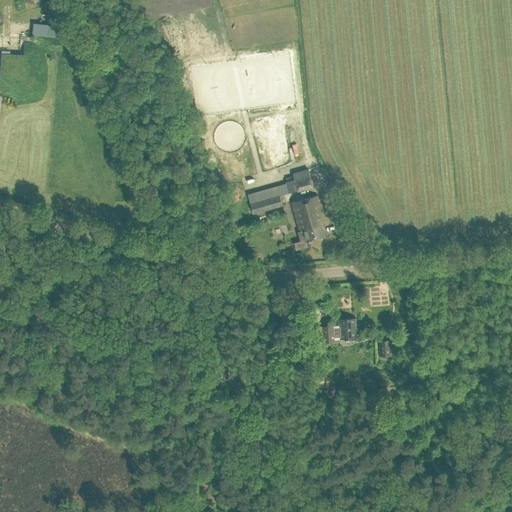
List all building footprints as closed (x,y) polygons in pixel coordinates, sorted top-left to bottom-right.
[(24,55),(1,53),(0,67),(0,76),(22,78),(24,55)] [(294,179),(285,182),(288,193),(312,186),(308,169),(293,173),(294,179)] [(229,172),(222,173),(223,182),(230,181),(229,172)] [(247,194),(253,214),(282,206),(279,195),(285,193),(283,184),(247,194)] [(305,242),(323,237),(318,219),(322,218),(316,196),(290,203),(298,231),(302,230),(305,242)] [(231,221),(235,229),(240,227),(236,218),(231,221)] [(281,227),(283,235),(291,233),(289,225),(281,227)] [(333,338),(338,338),(338,339),(355,338),(354,319),(337,320),(338,327),(321,328),(322,342),(333,341),(333,338)] [(378,342),(379,356),(391,355),(390,342),(378,342)] [(312,365),(315,384),(323,382),(320,364),(312,365)]
